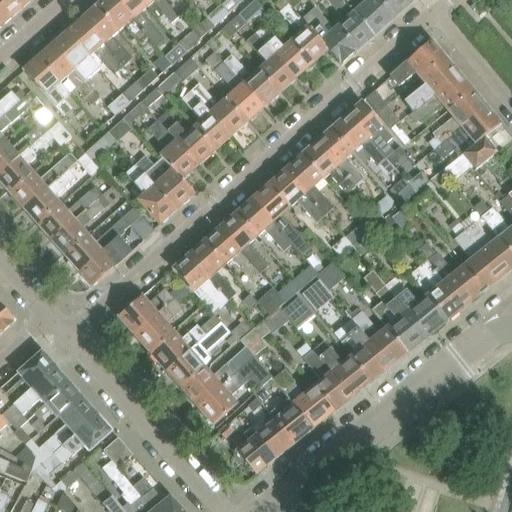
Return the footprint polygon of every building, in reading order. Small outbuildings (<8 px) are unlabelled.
[(0,0),(0,25),(2,27),(16,14),(2,0),(0,0)] [(2,0),(16,14),(32,1),(31,0),(2,0)] [(144,49),(151,42),(115,0),(107,0),(98,8),(119,34),(126,28),(144,49)] [(140,0),(115,0),(151,42),(157,49),(165,43),(158,36),(159,35),(142,15),(148,9),(140,0)] [(173,24),(181,17),(167,0),(140,0),(148,9),(155,3),(173,24)] [(167,0),(181,17),(189,10),(180,0),(167,0)] [(240,0),(228,0),(221,6),(228,14),(242,2),(240,0)] [(341,0),(325,0),(345,21),(338,27),(349,40),(346,42),(356,53),(359,50),(374,37),(341,0)] [(341,0),(374,37),(393,20),(384,11),(387,8),(379,0),(369,0),(361,7),(355,0),(341,0)] [(379,0),(387,8),(384,11),(393,20),(412,3),(409,0),(379,0)] [(488,5),(482,0),(481,0),(473,8),(478,13),(488,5)] [(256,1),(239,16),(246,24),(262,9),(256,1)] [(221,6),(211,15),(218,23),(228,14),(221,6)] [(287,6),(279,13),(298,35),(292,41),(290,43),(311,66),(313,64),(328,51),(301,22),(292,11),(287,6)] [(98,8),(83,20),(123,67),(132,60),(114,39),(119,34),(98,8)] [(317,8),(301,22),(328,51),(341,66),(356,53),(346,42),(349,40),(338,27),(336,30),(317,8)] [(229,38),(246,24),(239,16),(222,31),(229,38)] [(193,31),(200,40),(214,27),(207,19),(193,31)] [(83,20),(69,33),(91,59),(97,53),(115,74),(123,67),(83,20)] [(263,27),(255,35),(295,80),(311,66),(290,43),(283,49),(263,27)] [(186,52),(200,40),(193,31),(179,44),(186,52)] [(100,70),(91,59),(69,33),(54,46),(85,82),(100,70)] [(255,35),(246,42),(266,64),(258,71),(279,94),(295,80),(255,35)] [(206,45),(214,54),(220,49),(212,40),(206,45)] [(390,78),(399,87),(414,72),(420,79),(445,58),(431,42),(390,78)] [(54,46),(39,58),(61,84),(68,78),(86,99),(92,106),(100,99),(85,82),(54,46)] [(171,50),(164,57),(171,65),(178,59),(171,50)] [(232,55),(222,63),(263,109),(279,94),(258,71),(251,77),(232,55)] [(154,64),(162,73),(171,65),(164,57),(163,56),(154,64)] [(61,84),(39,58),(24,72),(64,117),(72,111),(73,110),(55,88),(61,84)] [(174,74),(178,79),(183,84),(199,70),(200,69),(191,58),(174,74)] [(413,112),(458,74),(445,58),(420,79),(425,85),(404,102),(413,112)] [(222,63),(215,70),(234,92),(225,100),(246,124),(263,109),(222,63)] [(136,83),(143,90),(158,77),(151,69),(136,83)] [(161,94),(178,79),(174,74),(157,89),(161,94)] [(447,111),(471,90),(458,74),(413,112),(421,122),(442,105),(447,111)] [(128,103),(143,90),(136,83),(122,96),(128,103)] [(199,84),(190,92),(230,138),(246,124),(225,100),(219,106),(199,84)] [(157,89),(142,104),(146,108),(161,94),(157,89)] [(441,145),(486,108),(471,90),(447,111),(452,118),(432,134),(434,138),(441,145)] [(0,118),(20,101),(11,92),(0,102),(0,118)] [(190,92),(181,100),(200,122),(194,128),(206,141),(202,144),(212,154),(215,151),(230,138),(190,92)] [(365,100),(377,114),(386,106),(374,92),(365,100)] [(107,109),(113,116),(128,103),(122,96),(107,109)] [(0,147),(6,142),(5,141),(4,140),(0,135),(0,134),(21,116),(31,107),(24,98),(20,101),(0,118),(0,147)] [(362,103),(348,116),(386,160),(394,153),(376,133),(383,128),(362,103)] [(130,123),(146,108),(142,104),(123,121),(127,126),(130,123)] [(400,122),(386,106),(377,114),(391,130),(400,122)] [(441,145),(433,152),(442,162),(469,139),(475,145),(487,135),(500,125),(486,108),(441,145)] [(166,114),(157,121),(197,167),(212,154),(202,144),(206,141),(194,128),(191,131),(185,136),(166,114)] [(6,142),(0,147),(0,173),(58,123),(52,116),(35,131),(33,130),(11,149),(6,142)] [(333,128),(332,130),(353,154),(355,152),(365,163),(370,159),(377,168),(386,160),(348,116),(333,128)] [(82,122),(74,129),(85,141),(100,128),(89,117),(82,122)] [(123,121),(107,135),(115,144),(131,130),(127,126),(123,121)] [(157,121),(148,130),(166,151),(160,157),(161,158),(181,181),(182,180),(197,167),(157,121)] [(0,173),(0,183),(8,193),(9,194),(33,174),(32,173),(31,172),(27,167),(49,147),(46,145),(54,138),(62,147),(72,138),(58,123),(0,173)] [(487,135),(475,145),(460,157),(470,168),(472,166),(476,170),(493,157),(494,156),(511,142),(511,139),(500,125),(487,135)] [(332,130),(316,144),(355,188),(376,211),(381,217),(393,207),(394,202),(388,195),(378,204),(374,192),(363,180),(346,160),(352,155),(353,154),(332,130)] [(94,163),(115,144),(107,135),(86,154),(94,163)] [(434,138),(427,144),(433,152),(441,145),(434,138)] [(316,144),(302,156),(323,180),(327,176),(345,196),(355,188),(316,144)] [(430,175),(440,161),(428,153),(419,167),(430,175)] [(86,154),(78,161),(93,177),(100,171),(94,163),(86,154)] [(33,174),(9,194),(10,195),(24,211),(68,170),(78,161),(73,155),(69,155),(61,162),(39,181),(33,174)] [(323,180),(302,156),(301,157),(299,158),(285,171),(324,216),(332,209),(313,188),(320,182),(322,181),(323,180)] [(146,157),(135,166),(175,212),(192,197),(195,194),(182,180),(181,181),(161,158),(159,160),(153,165),(146,157)] [(470,168),(460,157),(442,172),(450,181),(450,180),(452,182),(470,168)] [(135,166),(122,178),(133,190),(136,187),(144,196),(138,201),(160,226),(175,212),(135,166)] [(37,226),(38,227),(61,206),(60,205),(59,204),(54,198),(76,179),(68,170),(24,211),(36,224),(37,226)] [(324,216),(285,171),(270,184),(268,186),(289,210),(291,208),(297,203),(315,224),(324,216)] [(432,180),(435,183),(440,189),(450,181),(442,172),(432,180)] [(421,173),(407,184),(416,195),(429,183),(421,173)] [(511,180),(509,177),(500,184),(510,196),(502,202),(511,214),(511,180)] [(416,195),(407,184),(403,180),(390,191),(402,206),(416,195)] [(61,206),(38,227),(51,242),(102,196),(111,188),(104,181),(67,213),(61,206)] [(289,210),(268,186),(267,187),(251,201),(291,247),(300,239),(281,217),(288,210),(289,210)] [(64,257),(65,258),(88,237),(87,236),(86,235),(82,230),(110,205),(102,196),(51,242),(63,256),(64,257)] [(291,247),(251,201),(237,213),(235,215),(256,239),(264,232),(283,254),(291,247)] [(130,226),(131,227),(142,218),(141,217),(134,210),(95,244),(88,237),(65,258),(79,274),(124,233),(124,232),(130,226)] [(498,239),(511,256),(511,227),(509,230),(493,210),(482,219),(499,239),(498,239)] [(376,211),(361,224),(369,233),(372,232),(384,221),(381,217),(376,211)] [(256,239),(235,215),(234,216),(233,217),(226,223),(218,230),(258,275),(267,267),(248,246),(255,240),(256,239)] [(384,221),(372,232),(377,238),(395,223),(392,220),(389,217),(384,221)] [(142,218),(131,227),(144,242),(154,232),(153,231),(142,218)] [(460,226),(502,277),(511,269),(511,256),(498,239),(493,244),(476,223),(474,224),(469,218),(460,226)] [(462,268),(483,293),(483,292),(502,277),(460,226),(456,222),(450,227),(458,237),(455,240),(471,261),(465,266),(462,268)] [(361,224),(345,239),(353,248),(353,247),(369,233),(361,224)] [(258,275),(218,230),(205,241),(203,243),(224,267),(226,265),(232,260),(251,282),(258,275)] [(372,232),(369,233),(353,247),(358,254),(377,238),(372,232)] [(124,233),(79,274),(92,288),(131,253),(118,239),(125,233),(124,233)] [(353,248),(345,239),(343,237),(332,246),(342,257),(353,248)] [(414,247),(418,252),(424,247),(420,242),(414,247)] [(224,267),(203,243),(202,244),(187,257),(227,303),(235,295),(216,274),(223,268),(224,267)] [(424,247),(418,252),(427,263),(464,308),(472,301),(481,294),(482,294),(483,293),(462,268),(462,269),(455,274),(438,254),(435,256),(426,245),(424,247)] [(227,303),(187,257),(173,270),(193,293),(199,288),(218,310),(227,303)] [(426,297),(446,322),(464,308),(427,263),(411,276),(427,296),(426,297)] [(308,266),(292,280),(301,290),(315,278),(318,276),(308,266)] [(318,276),(315,278),(318,282),(327,293),(342,280),(330,266),(318,276)] [(375,275),(427,338),(446,322),(426,297),(416,306),(384,267),(375,275)] [(373,272),(363,280),(382,303),(370,312),(385,330),(406,355),(427,338),(375,275),(373,272)] [(258,275),(251,282),(263,296),(255,303),(268,318),(278,310),(284,304),(276,295),(258,275)] [(284,304),(301,290),(292,280),(276,295),(284,304)] [(302,295),(317,312),(332,300),(327,293),(318,282),(302,295)] [(174,301),(165,290),(149,305),(142,297),(118,318),(134,336),(174,301)] [(174,301),(134,336),(148,352),(151,355),(174,335),(166,326),(195,300),(186,290),(174,301)] [(255,303),(249,296),(242,302),(248,309),(255,303)] [(300,297),(281,313),(288,322),(290,324),(308,308),(300,297)] [(0,336),(15,323),(0,305),(0,336)] [(344,313),(351,322),(389,368),(406,355),(385,330),(379,335),(361,314),(353,305),(344,313)] [(268,318),(262,324),(268,332),(271,336),(288,322),(281,313),(278,310),(268,318)] [(174,335),(151,355),(166,373),(221,324),(214,316),(198,330),(196,328),(180,342),(174,335)] [(238,343),(240,342),(252,332),(244,322),(230,334),(238,343)] [(351,358),(350,358),(370,383),(389,368),(351,322),(341,330),(358,351),(352,357),(351,358)] [(166,373),(181,389),(204,369),(211,359),(206,354),(229,334),(221,324),(166,373)] [(268,332),(262,324),(252,332),(240,342),(246,349),(253,357),(265,347),(259,340),(268,332)] [(313,351),(352,398),(370,383),(350,358),(349,359),(341,366),(323,343),(313,351)] [(183,392),(198,409),(255,359),(253,357),(246,349),(212,379),(207,372),(205,371),(204,369),(181,389),(182,391),(183,392)] [(320,381),(313,387),(334,413),(352,398),(313,351),(302,360),(320,381)] [(2,398),(0,395),(0,412),(3,416),(56,369),(42,352),(17,374),(22,379),(2,398)] [(255,359),(198,409),(213,426),(237,405),(230,398),(247,383),(263,369),(255,359)] [(27,421),(23,416),(41,401),(45,405),(69,383),(56,369),(3,416),(16,431),(20,428),(27,421)] [(288,399),(313,430),(334,413),(313,387),(304,395),(285,371),(274,381),(288,399)] [(35,415),(39,420),(32,426),(39,434),(57,417),(81,397),(69,383),(45,405),(35,415)] [(263,388),(253,396),(257,400),(261,406),(271,398),(263,388)] [(39,467),(53,455),(98,416),(84,400),(81,397),(57,417),(60,420),(65,426),(43,445),(39,449),(31,441),(25,446),(26,448),(37,459),(33,468),(31,472),(33,473),(39,467)] [(274,421),(294,445),(313,430),(288,399),(269,415),(274,421)] [(253,413),(261,406),(257,400),(248,407),(253,413)] [(112,432),(98,416),(53,455),(60,464),(61,465),(83,446),(89,453),(112,432)] [(255,436),(275,460),(294,445),(274,421),(255,436)] [(231,423),(219,433),(224,439),(236,429),(231,423)] [(25,446),(31,441),(20,428),(16,431),(14,434),(25,446)] [(255,436),(236,452),(256,475),(275,460),(255,436)] [(110,461),(125,447),(118,439),(103,452),(110,461)] [(110,461),(118,469),(133,455),(125,447),(110,461)] [(37,459),(26,448),(15,458),(33,468),(37,459)] [(0,472),(5,474),(9,463),(0,459),(0,472)] [(84,463),(60,484),(66,489),(66,490),(79,479),(93,496),(103,488),(84,463)] [(39,467),(33,473),(41,481),(43,483),(46,486),(50,491),(55,487),(48,480),(49,479),(47,476),(39,467)] [(121,474),(111,482),(122,495),(119,497),(126,505),(121,510),(122,511),(151,511),(133,488),(121,474)] [(143,480),(133,488),(151,511),(182,511),(170,498),(164,503),(143,480)] [(50,491),(55,494),(59,491),(64,493),(66,489),(60,484),(60,483),(55,487),(50,491)] [(0,511),(4,506),(10,494),(1,489),(0,491),(0,511)] [(65,511),(77,511),(79,509),(69,497),(63,495),(57,508),(65,511)] [(111,498),(101,506),(105,511),(122,511),(121,510),(111,498)] [(45,511),(48,505),(39,500),(37,506),(33,511),(45,511)] [(33,511),(37,506),(27,501),(21,511),(33,511)]
